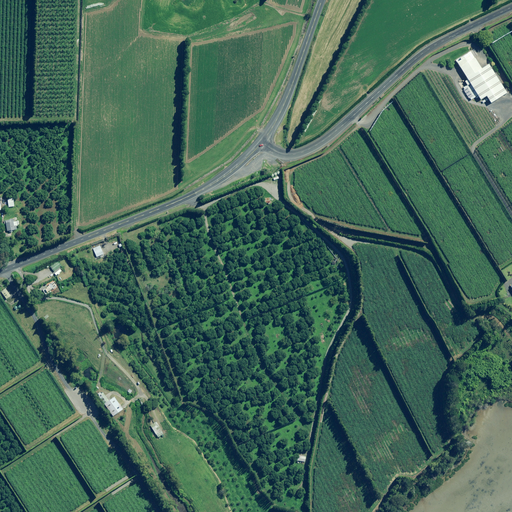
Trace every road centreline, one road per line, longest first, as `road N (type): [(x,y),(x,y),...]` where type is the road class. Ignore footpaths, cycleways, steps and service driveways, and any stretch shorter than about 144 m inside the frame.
road 1 (tertiary): [(262,142),(285,153),(320,142),(426,50),(511,6)]
road 2 (secondary): [(0,273),(203,189),(262,142)]
road 3 (secondary): [(262,142),(321,0)]
